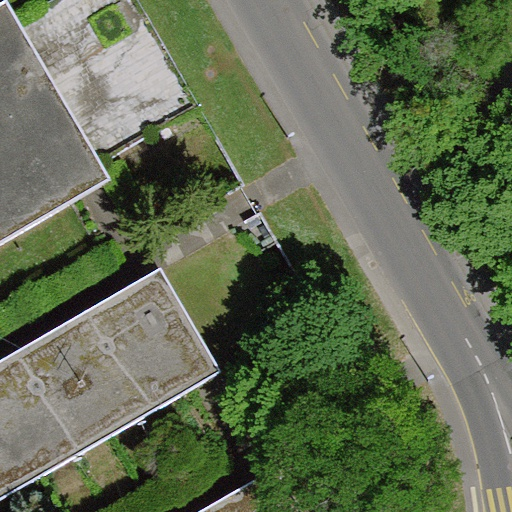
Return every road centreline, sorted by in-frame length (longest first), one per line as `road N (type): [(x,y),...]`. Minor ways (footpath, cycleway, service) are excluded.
road 1 (residential): [(268,0),(463,327)]
road 2 (residential): [(463,327),(508,511)]
